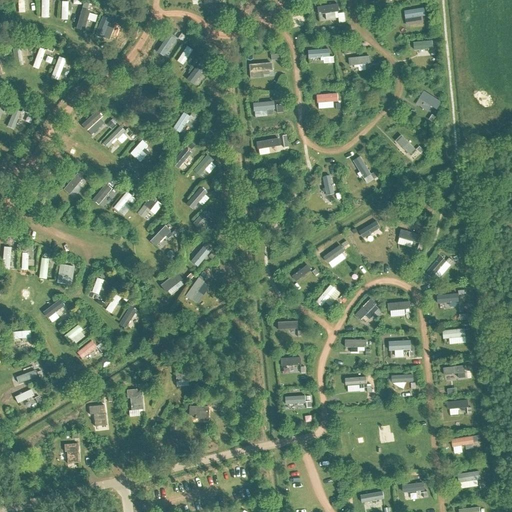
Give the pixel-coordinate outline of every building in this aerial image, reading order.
[(23,0),(24,20),(32,19),(31,0),(23,0)] [(121,27),(124,22),(117,19),(115,24),(121,27)] [(20,49),(18,56),(20,56),(15,69),(21,72),(28,52),(20,49)] [(159,64),(166,69),(177,53),(170,49),(159,64)] [(40,58),(31,79),(40,83),(49,61),(40,58)] [(177,84),(189,71),(184,67),(172,79),(177,84)] [(234,79),(255,78),(254,69),(233,70),(234,79)] [(420,110),(423,102),(408,96),(405,104),(420,110)] [(300,99),(300,108),(322,108),(322,99),(300,99)] [(256,106),(238,107),(238,115),(256,114),(256,106)] [(110,121),(107,124),(112,129),(115,125),(110,121)] [(173,128),(169,121),(157,127),(161,134),(173,128)] [(94,147),(101,151),(108,138),(102,134),(94,147)] [(191,150),(194,146),(190,142),(186,146),(191,150)] [(263,151),(262,142),(240,143),(241,152),(263,151)] [(380,150),(396,159),(401,151),(385,142),(380,150)] [(114,162),(122,153),(116,148),(109,157),(114,162)] [(163,173),(174,156),(166,151),(155,168),(163,173)] [(347,183),(354,180),(346,162),(339,166),(347,183)] [(173,186),(185,177),(181,171),(169,180),(173,186)] [(132,183),(126,189),(129,192),(135,186),(132,183)] [(215,188),(211,192),(214,196),(219,192),(215,188)] [(180,212),(191,195),(182,190),(172,207),(180,212)] [(102,214),(113,197),(108,193),(96,210),(102,214)] [(174,223),(178,230),(194,221),(190,214),(174,223)] [(175,229),(172,233),(177,238),(180,234),(175,229)] [(178,268),(196,256),(189,246),(172,258),(178,268)] [(325,248),(310,252),(312,263),(327,260),(325,248)] [(15,266),(16,260),(10,259),(11,253),(4,252),(2,269),(10,270),(10,265),(15,266)] [(35,270),(30,269),(31,259),(22,258),(21,279),(28,279),(28,275),(35,275),(35,270)] [(308,308),(321,296),(316,289),(302,301),(308,308)] [(344,293),(339,299),(344,303),(349,298),(344,293)] [(97,294),(87,309),(93,313),(103,298),(97,294)] [(44,305),(31,317),(36,323),(49,310),(44,305)] [(61,329),(66,324),(63,320),(57,325),(61,329)] [(374,354),(381,354),(381,359),(388,359),(387,353),(395,352),(394,344),(373,345),(374,354)] [(181,367),(181,369),(175,369),(176,382),(187,381),(186,366),(181,367)] [(0,380),(11,376),(9,370),(0,373),(0,380)] [(382,394),(388,393),(388,389),(394,388),(394,385),(398,384),(397,378),(376,379),(376,387),(382,387),(382,394)] [(352,390),(351,380),(330,382),(331,391),(352,390)] [(0,390),(0,399),(1,401),(16,395),(12,386),(0,390)] [(136,390),(126,391),(127,399),(130,398),(131,411),(143,409),(141,395),(137,395),(136,390)] [(272,409),(291,408),(291,400),(272,401),(272,409)] [(104,405),(88,407),(89,415),(93,415),(94,427),(106,425),(104,405)] [(208,407),(195,407),(195,419),(203,419),(203,420),(207,421),(208,407)] [(435,441),(436,450),(457,448),(457,440),(435,441)] [(78,463),(78,445),(63,446),(64,453),(66,453),(67,464),(78,463)] [(441,478),(442,486),(450,484),(451,490),(458,489),(457,483),(465,482),(463,474),(441,478)] [(365,502),(347,504),(349,511),(366,509),(365,502)]
